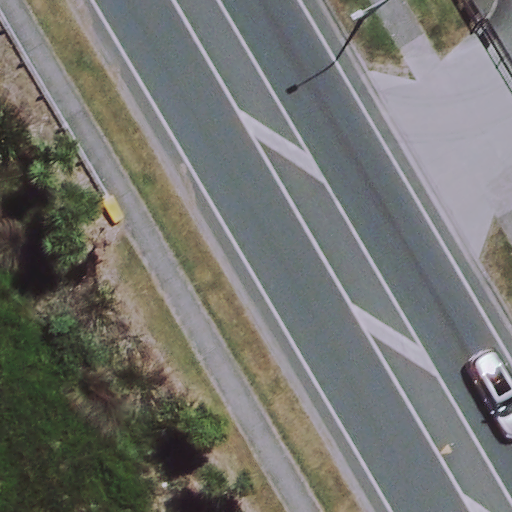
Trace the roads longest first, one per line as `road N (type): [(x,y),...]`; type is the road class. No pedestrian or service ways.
road 1 (secondary): [(205,0),(504,511)]
road 2 (unknown): [(267,107),(365,0)]
